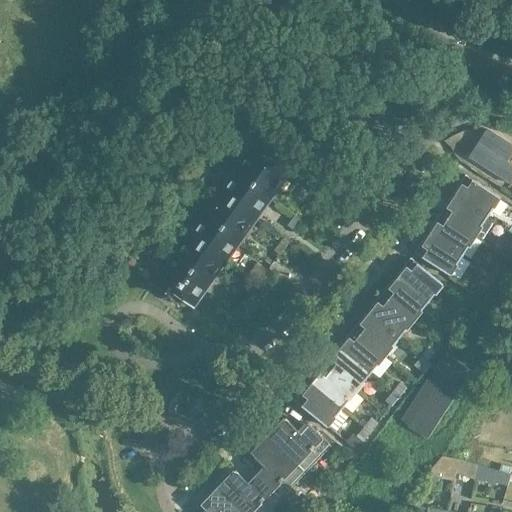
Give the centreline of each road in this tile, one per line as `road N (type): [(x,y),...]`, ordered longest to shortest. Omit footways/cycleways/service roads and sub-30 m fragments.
road 1 (residential): [(201,349),(153,311),(128,310),(110,326),(111,351),(127,364),(194,354)]
road 2 (residential): [(511,113),(462,119),(357,212)]
road 3 (residential): [(241,345),(283,319),(345,241),(357,212)]
